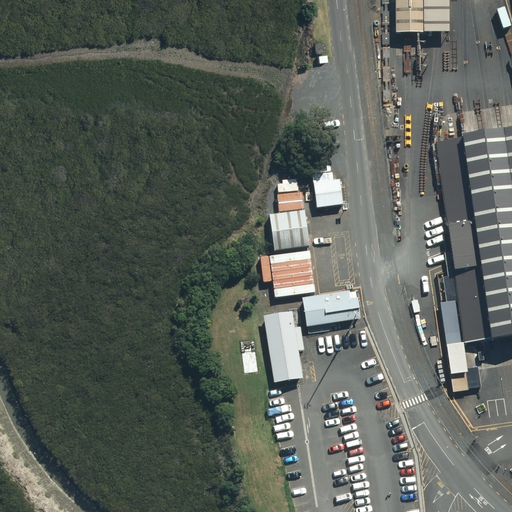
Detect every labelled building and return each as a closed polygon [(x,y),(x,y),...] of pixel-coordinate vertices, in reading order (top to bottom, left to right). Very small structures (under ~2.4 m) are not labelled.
[(392,0),(392,37),(399,37),(421,37),(420,0),(392,0)] [(447,36),(446,0),(420,0),(421,37),(435,37),(447,36)] [(498,341),(511,338),(511,133),(509,134),(488,137),(471,139),(459,141),(488,342),(498,341)] [(459,141),(434,144),(463,346),(488,342),(459,141)] [(314,184),(317,209),(344,205),(340,181),(314,184)] [(270,216),(275,252),(310,247),(306,211),(270,216)] [(302,299),(307,328),(362,319),(358,290),(322,296),(302,299)] [(439,307),(435,307),(442,379),(459,377),(450,305),(445,305),(445,301),(438,302),(439,307)] [(285,356),(303,353),(297,315),(279,318),(285,356)] [(489,351),(466,354),(470,389),(494,386),(489,351)]
